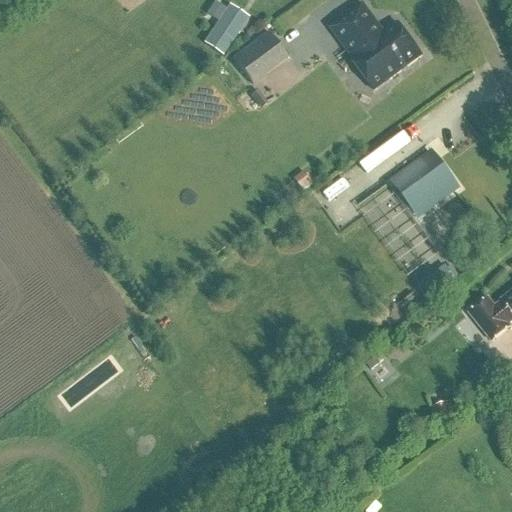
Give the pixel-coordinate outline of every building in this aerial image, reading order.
[(422,57),(398,25),(384,35),(363,6),(331,30),(352,59),(350,61),(374,93),(422,57)] [(222,58),(240,33),(220,20),(204,46),(222,58)] [(233,61),(252,87),(264,78),(245,52),(233,61)] [(457,190),(437,163),(426,171),(420,163),(392,184),(412,210),(427,199),(434,208),(457,190)] [(306,175),(296,183),(303,193),(313,185),(306,175)] [(454,281),(447,271),(421,291),(428,301),(454,281)] [(511,294),(502,302),(503,303),(495,309),(488,301),(470,315),(492,344),(511,329),(509,326),(511,323),(511,294)] [(376,360),(367,367),(372,373),(381,366),(376,360)] [(432,410),(435,422),(453,416),(449,404),(432,410)]
